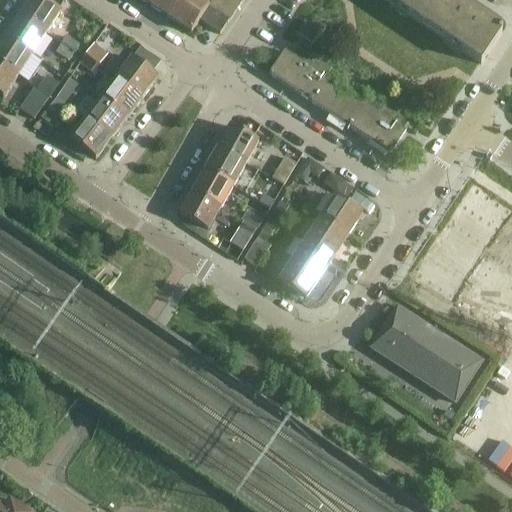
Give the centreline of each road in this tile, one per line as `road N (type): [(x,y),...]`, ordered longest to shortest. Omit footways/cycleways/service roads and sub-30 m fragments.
road 1 (residential): [(414,211),(227,86)]
road 2 (residential): [(312,340),(145,234)]
road 3 (residential): [(95,201),(201,68)]
road 4 (residential): [(145,234),(227,86)]
road 5 (residential): [(312,340),(340,325),(414,211)]
road 6 (residential): [(201,68),(92,0)]
